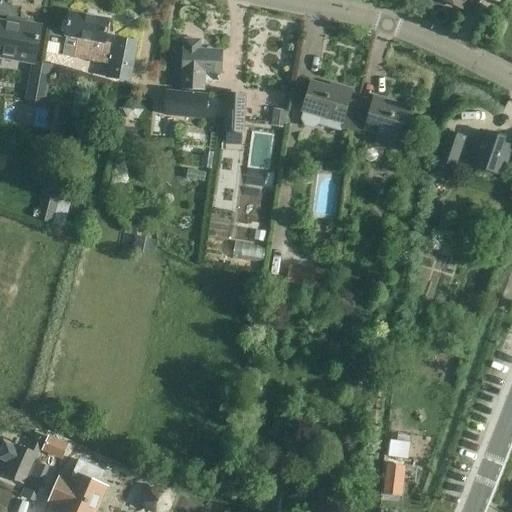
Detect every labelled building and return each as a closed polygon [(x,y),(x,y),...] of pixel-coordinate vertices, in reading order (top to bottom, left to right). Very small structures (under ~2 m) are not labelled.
[(440,0),(461,9),(465,0),(440,0)] [(106,78),(130,83),(138,42),(115,37),(114,45),(104,43),(109,20),(70,13),(62,56),(108,66),(106,78)] [(0,56),(34,63),(40,28),(19,24),(18,27),(0,23),(0,56)] [(181,90),(204,91),(205,84),(208,84),(208,82),(219,82),(220,73),(221,73),(222,52),(200,51),(201,41),(184,40),(184,50),(183,50),(181,90)] [(34,64),(27,100),(43,103),(50,67),(34,64)] [(341,129),(351,132),(359,103),(348,100),(350,92),(339,89),(338,92),(311,84),(303,113),(300,120),(303,127),(313,129),(319,125),(340,132),(341,129)] [(163,116),(204,121),(207,96),(166,91),(163,116)] [(225,94),(223,131),(244,133),(246,95),(225,94)] [(374,144),(399,152),(403,141),(411,114),(383,105),(384,102),(374,99),(372,107),(359,103),(351,132),(363,136),(365,130),(377,133),(374,144)] [(273,109),(270,126),(284,129),(287,112),(273,109)] [(455,168),(466,138),(447,131),(437,162),(455,168)] [(468,165),(503,177),(511,150),(511,147),(503,144),(505,139),(480,131),(468,165)] [(135,237),(132,253),(154,257),(157,241),(135,237)] [(326,271),(289,266),(285,292),(323,297),(326,271)] [(385,292),(388,278),(373,275),(371,290),(385,292)] [(408,457),(411,443),(393,440),(390,454),(408,457)] [(79,461),(69,483),(59,479),(49,502),(63,508),(61,511),(95,511),(107,488),(99,484),(104,472),(79,461)] [(35,462),(20,496),(33,501),(48,468),(35,462)] [(384,508),(401,510),(403,496),(400,496),(404,463),(390,462),(384,508)] [(160,511),(167,509),(164,495),(150,493),(143,505),(150,511),(160,511)] [(272,496),(269,511),(286,511),(289,498),(272,496)]
